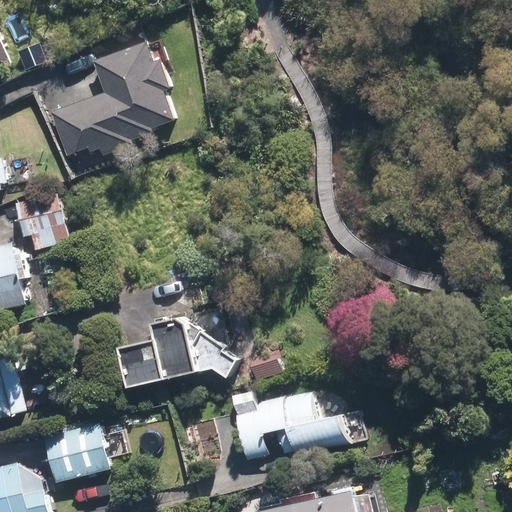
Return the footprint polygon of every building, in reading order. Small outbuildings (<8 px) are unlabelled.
[(0,69),(13,63),(0,36),(0,69)] [(155,61),(148,42),(94,62),(105,93),(53,113),(69,155),(90,147),(91,152),(101,148),(104,156),(136,144),(134,139),(158,130),(157,127),(177,119),(166,89),(172,87),(161,58),(155,61)] [(71,240),(59,191),(19,201),(27,234),(35,232),(39,248),(71,240)] [(0,242),(0,307),(29,301),(24,276),(29,275),(24,249),(18,250),(16,239),(0,242)] [(132,383),(211,365),(215,364),(232,374),(246,349),(203,323),(193,339),(188,318),(180,313),(153,320),(156,335),(123,343),(132,383)] [(28,405),(14,346),(13,343),(0,345),(0,414),(12,411),(12,409),(28,405)] [(297,455),(351,443),(344,410),(316,416),(312,394),(236,411),(247,458),(265,455),(260,432),(277,428),(282,453),(296,449),(297,455)] [(61,480),(114,468),(104,424),(50,436),(61,480)] [(0,511),(53,511),(47,489),(27,493),(19,460),(0,464),(0,511)] [(358,511),(352,487),(254,511),(358,511)]
